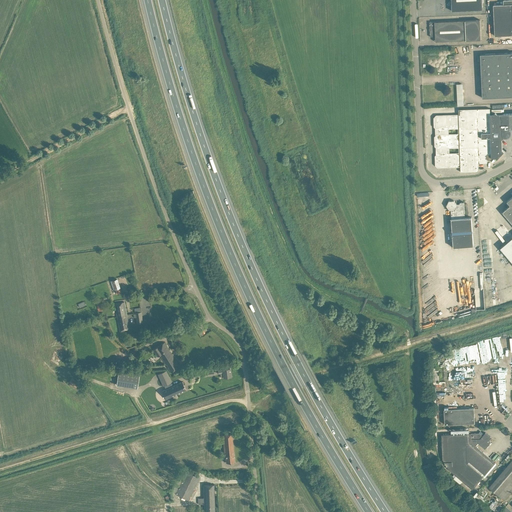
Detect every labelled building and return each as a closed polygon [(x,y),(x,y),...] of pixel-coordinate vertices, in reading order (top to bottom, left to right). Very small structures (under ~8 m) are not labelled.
[(457,11),(482,9),(481,0),(451,0),(452,11),(457,11)] [(511,0),(503,0),(504,4),(493,5),(495,36),(511,34),(511,0)] [(440,41),(466,40),(481,39),(480,20),(465,20),(430,22),(430,37),(435,36),(435,42),(440,41)] [(511,52),(480,54),(482,93),(482,98),(511,96),(511,52)] [(447,115),(446,114),(441,115),(440,116),(436,116),(435,117),(435,120),(434,121),(434,123),(435,124),(435,127),(436,128),(437,135),(435,136),(435,139),(434,140),(434,143),(436,144),(436,146),(437,147),(437,154),(436,156),(436,158),(435,159),(435,162),(436,163),(436,165),(438,166),(441,166),(442,167),(446,167),(447,166),(459,166),(460,167),(461,172),(479,171),(478,163),(487,163),(487,155),(491,155),(491,157),(495,157),(497,159),(504,151),(502,149),(502,139),(504,136),(505,137),(507,136),(508,136),(509,135),(510,134),(510,133),(510,131),(510,130),(511,128),(511,127),(511,113),(505,113),(497,114),(495,112),(494,114),(490,114),(490,108),(459,109),(459,114),(458,115),(447,115)] [(511,222),(511,237),(500,248),(511,261),(511,196),(507,201),(510,205),(503,212),(506,215),(511,222)] [(474,245),(472,222),(471,217),(465,217),(464,202),(460,202),(459,205),(457,205),(454,200),(449,201),(446,206),(449,210),(451,210),(453,247),(474,245)] [(419,237),(427,237),(426,234),(434,234),(434,227),(419,228),(419,237)] [(120,287),(117,278),(110,281),(113,290),(115,289),(116,294),(121,292),(120,287)] [(117,317),(127,315),(124,302),(115,303),(117,317)] [(135,313),(133,314),(134,317),(136,317),(137,323),(143,322),(141,312),(135,312),(135,313)] [(129,328),(128,319),(127,315),(117,317),(120,333),(125,332),(124,329),(129,328)] [(149,341),(152,340),(169,334),(167,327),(143,336),(145,342),(149,341)] [(478,354),(479,372),(500,370),(499,365),(509,364),(509,357),(511,356),(511,353),(511,352),(511,345),(511,337),(508,337),(508,335),(476,338),(477,351),(479,351),(479,354),(478,354)] [(168,367),(171,372),(180,367),(164,342),(153,349),(158,356),(160,355),(166,364),(167,363),(169,366),(168,367)] [(131,355),(126,359),(129,365),(135,361),(131,355)] [(223,369),(218,370),(218,373),(220,373),(221,377),(224,377),(231,376),(230,368),(223,369)] [(163,385),(171,382),(166,370),(158,374),(163,385)] [(117,385),(137,388),(140,375),(119,372),(117,385)] [(77,388),(80,384),(73,378),(69,382),(77,388)] [(182,381),(162,390),(166,399),(186,389),(182,381)] [(445,424),(475,423),(474,408),(444,409),(445,424)] [(491,442),(489,440),(491,437),(486,432),(483,436),(479,433),(442,434),(442,450),(441,450),(441,453),(443,453),(443,459),(449,469),(473,489),(495,462),(475,445),(478,442),(485,449),(491,442)] [(234,462),(232,434),(224,435),(224,443),(225,455),(226,463),(234,462)] [(511,460),(490,487),(505,500),(511,491),(511,460)] [(186,473),(175,494),(188,500),(199,478),(187,471),(186,473)] [(214,511),(214,484),(204,485),(204,498),(198,498),(198,504),(204,503),(204,511),(214,511)] [(495,499),(489,506),(495,511),(499,511),(504,507),(495,499)]
